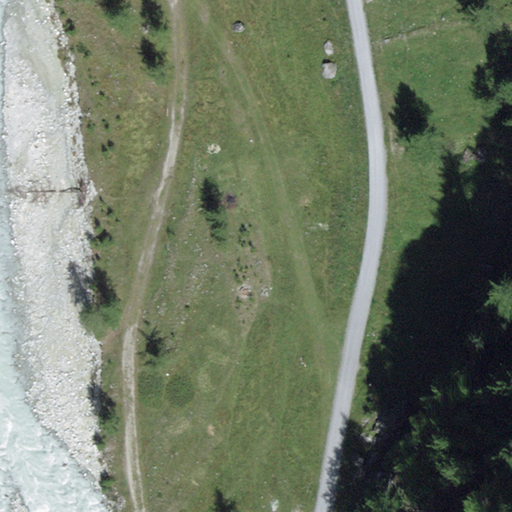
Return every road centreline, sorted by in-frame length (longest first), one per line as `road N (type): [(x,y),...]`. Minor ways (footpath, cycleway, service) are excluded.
road 1 (track): [(319,511),(381,190),(354,0)]
road 2 (track): [(175,0),(174,141),(128,336),(135,511)]
